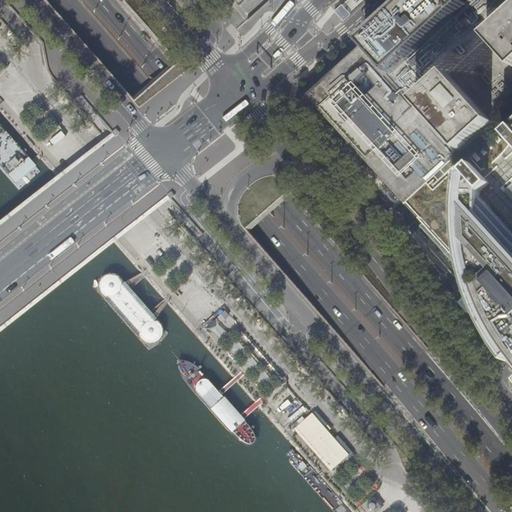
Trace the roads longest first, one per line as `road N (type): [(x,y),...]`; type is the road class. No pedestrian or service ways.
road 1 (primary): [(64,0),(505,511)]
road 2 (primary): [(511,472),(103,0)]
road 3 (secondary): [(226,223),(487,511)]
road 4 (secondary): [(511,441),(292,159)]
road 5 (tertiary): [(511,414),(347,188),(292,159)]
road 6 (primary): [(0,281),(163,153)]
road 7 (secondary): [(29,0),(163,153)]
road 8 (residential): [(239,92),(270,81),(379,0)]
road 9 (secondary): [(239,92),(321,0)]
